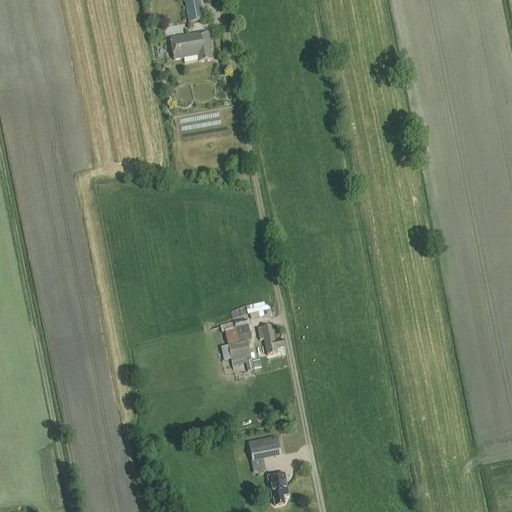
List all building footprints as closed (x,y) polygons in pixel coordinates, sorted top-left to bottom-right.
[(184,0),(189,24),(203,21),(199,0),(184,0)] [(211,52),(212,52),(208,33),(193,35),(193,36),(169,40),(173,61),(197,57),(198,63),(212,61),(211,52)] [(224,333),(227,345),(251,340),(247,320),(234,323),(220,327),(221,333),(224,333)] [(277,349),(285,348),(283,340),(275,342),(272,326),(262,328),(262,329),(257,329),(259,341),(264,340),(266,356),(277,354),(277,349)] [(221,349),(223,362),(230,360),(232,369),(236,368),(236,366),(245,365),(246,371),(260,368),(259,361),(252,363),(252,361),(250,361),(250,359),(254,358),(253,350),(248,351),(247,343),(228,346),(228,347),(221,349)] [(277,438),(248,444),(252,462),(281,456),(277,438)] [(283,497),(288,496),(284,474),(267,478),(272,499),(273,499),(275,507),(284,505),(283,497)]
